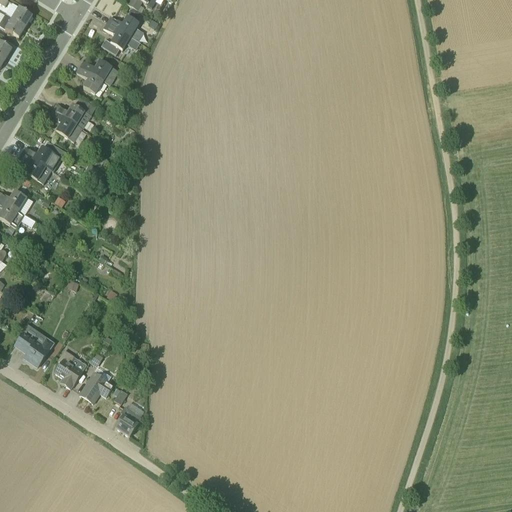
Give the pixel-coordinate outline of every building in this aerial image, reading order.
[(0,0),(0,6),(7,11),(11,4),(3,0),(0,0)] [(152,10),(157,0),(130,0),(126,6),(132,10),(137,13),(143,5),(152,10)] [(11,21),(25,30),(32,19),(27,15),(24,13),(18,10),(11,21)] [(136,20),(139,14),(137,13),(132,10),(129,15),(136,20)] [(13,37),(19,40),(25,30),(11,21),(5,17),(0,25),(0,28),(13,37)] [(108,25),(132,40),(140,27),(127,19),(122,27),(111,20),(108,25)] [(123,54),(132,40),(108,25),(104,31),(115,38),(111,46),(123,54)] [(0,59),(5,63),(12,52),(6,49),(6,48),(0,44),(0,59)] [(83,63),(80,69),(104,83),(112,88),(120,75),(100,63),(95,70),(83,63)] [(104,83),(80,69),(76,75),(88,82),(83,90),(95,97),(104,83)] [(137,73),(129,73),(129,81),(137,81),(137,73)] [(85,114),(90,106),(80,100),(75,108),(73,107),(68,115),(56,108),(53,113),(80,130),(89,117),(85,114)] [(113,119),(116,114),(108,108),(104,113),(113,119)] [(56,134),(72,144),(80,130),(53,113),(49,119),(61,126),(56,134)] [(37,157),(25,150),(22,155),(46,170),(54,156),(42,149),(37,157)] [(46,170),(22,155),(18,161),(30,168),(25,176),(43,187),(51,173),(46,170)] [(118,184),(122,179),(112,172),(108,177),(118,184)] [(29,190),(32,185),(25,181),(22,185),(29,190)] [(21,191),(29,197),(32,192),(23,187),(21,191)] [(0,201),(19,214),(28,201),(15,193),(10,201),(0,194),(0,201)] [(57,197),(53,204),(61,209),(65,202),(57,197)] [(47,210),(51,203),(45,200),(42,207),(47,210)] [(16,231),(21,223),(32,230),(35,224),(19,214),(0,201),(0,210),(3,212),(0,217),(0,221),(10,227),(5,236),(10,239),(15,230),(16,231)] [(20,245),(24,239),(18,234),(14,241),(20,245)] [(102,257),(99,261),(105,265),(105,264),(107,265),(109,262),(107,261),(107,260),(102,257)] [(43,271),(48,265),(42,259),(37,265),(43,271)] [(76,294),(79,286),(70,283),(67,291),(68,291),(76,294)] [(112,303),(116,298),(110,295),(107,300),(112,303)] [(99,306),(95,303),(92,301),(88,308),(95,312),(99,306)] [(43,321),(35,316),(13,350),(27,360),(25,364),(39,373),(56,347),(55,342),(49,338),(44,339),(37,335),(37,331),(43,321)] [(74,387),(74,388),(83,375),(70,366),(75,359),(65,352),(59,362),(62,365),(55,375),(63,381),(61,385),(71,391),(74,387)] [(97,356),(90,365),(97,370),(103,360),(97,356)] [(114,389),(108,385),(111,381),(96,371),(80,397),(94,406),(100,395),(107,399),(114,389)] [(121,393),(114,404),(121,408),(127,397),(121,393)] [(127,411),(125,410),(121,416),(124,417),(115,430),(130,440),(142,421),(141,420),(144,415),(130,406),(127,411)]
